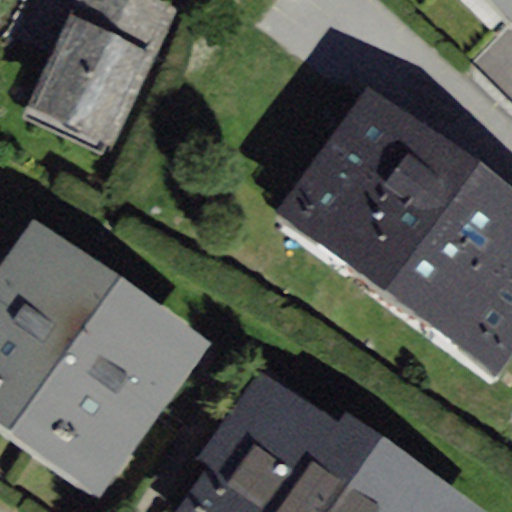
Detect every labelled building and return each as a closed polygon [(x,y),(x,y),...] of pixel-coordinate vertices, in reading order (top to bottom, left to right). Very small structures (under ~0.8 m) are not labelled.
[(168,12),(140,0),(62,0),(13,116),(106,156),(168,12)] [(511,0),(460,0),(496,33),(511,16),(511,0)] [(259,230),(486,391),(511,354),(511,246),(336,121),(259,230)] [(97,511),(199,371),(1,231),(0,232),(0,445),(94,511),(97,511)] [(451,511),(247,384),(166,511),(451,511)]
